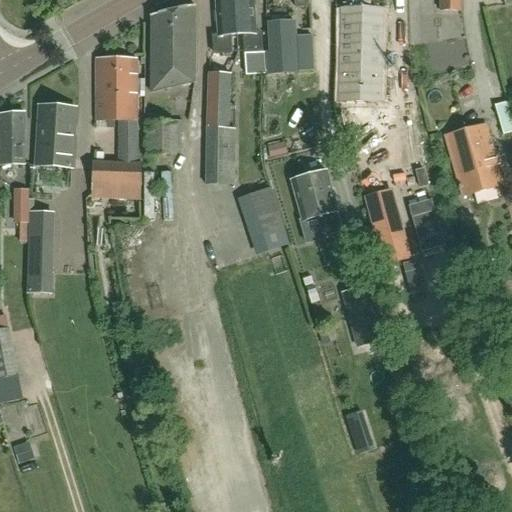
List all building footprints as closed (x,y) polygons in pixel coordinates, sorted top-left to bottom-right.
[(236,35),(233,0),(215,0),(218,36),(213,36),(214,54),(231,53),(229,36),(236,35)] [(233,0),(236,35),(243,35),(244,52),(261,50),(260,33),(255,33),(252,0),(233,0)] [(457,0),(437,0),(437,10),(457,10),(457,0)] [(151,16),(151,93),(194,83),(195,6),(151,16)] [(359,100),(360,100),(379,100),(381,54),(380,54),(382,10),(362,10),(343,9),(342,32),(338,32),(338,43),(341,43),(340,100),(359,100)] [(291,22),(268,24),(270,52),(266,52),(267,73),(294,72),(292,52),(313,50),(312,34),(292,35),(291,22)] [(264,53),(245,54),(246,76),(265,75),(264,53)] [(118,141),(118,162),(93,162),(92,180),(91,199),(141,200),(141,191),(142,150),(138,150),(138,141),(136,141),(137,60),(97,59),(96,121),(120,121),(120,141),(118,141)] [(235,184),(235,129),(228,129),(229,74),(208,73),(207,128),(207,184),(235,184)] [(495,106),(503,135),(511,132),(511,119),(507,103),(495,106)] [(36,166),(72,168),(75,108),(39,106),(36,166)] [(24,113),(0,114),(0,165),(25,164),(24,113)] [(147,123),(147,156),(178,156),(178,123),(147,123)] [(463,196),(502,185),(486,126),(446,137),(463,196)] [(332,190),(326,172),(291,182),(302,222),(322,217),(327,236),(342,232),(337,212),(338,212),(335,204),(338,203),(334,190),(332,190)] [(27,201),(14,201),(13,225),(20,225),(27,225),(27,201)] [(52,213),(30,212),(27,293),(50,294),(52,213)] [(144,259),(145,271),(166,268),(164,257),(144,259)] [(342,294),(358,349),(385,341),(370,286),(342,294)] [(0,317),(0,380),(18,377),(10,329),(8,329),(6,317),(0,317)] [(4,402),(29,399),(27,379),(2,382),(4,402)] [(24,448),(29,465),(43,461),(38,444),(24,448)]
